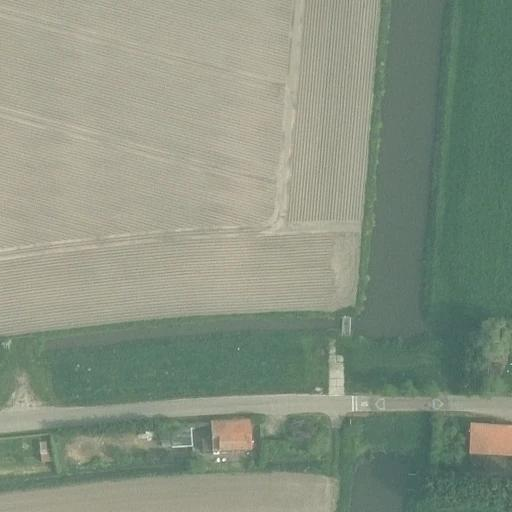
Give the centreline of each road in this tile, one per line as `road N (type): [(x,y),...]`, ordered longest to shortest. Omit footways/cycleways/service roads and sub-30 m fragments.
road 1 (unclassified): [(0,427),(246,405),(354,404)]
road 2 (unclassified): [(511,407),(354,404)]
